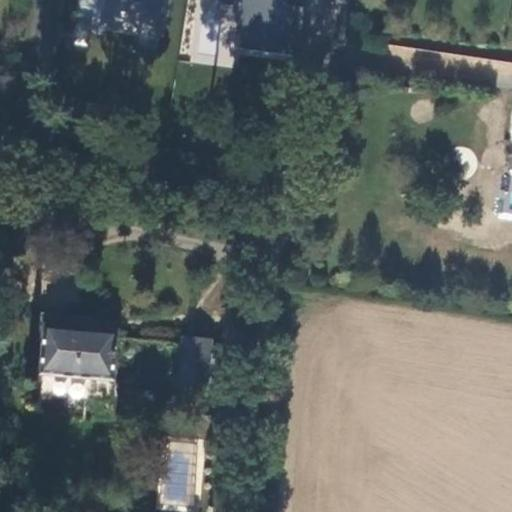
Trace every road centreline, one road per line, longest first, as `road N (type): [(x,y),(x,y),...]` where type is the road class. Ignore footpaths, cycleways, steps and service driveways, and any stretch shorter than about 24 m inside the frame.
road 1 (residential): [(328,49),(280,257),(251,439),(252,511)]
road 2 (residential): [(328,49),(511,76)]
